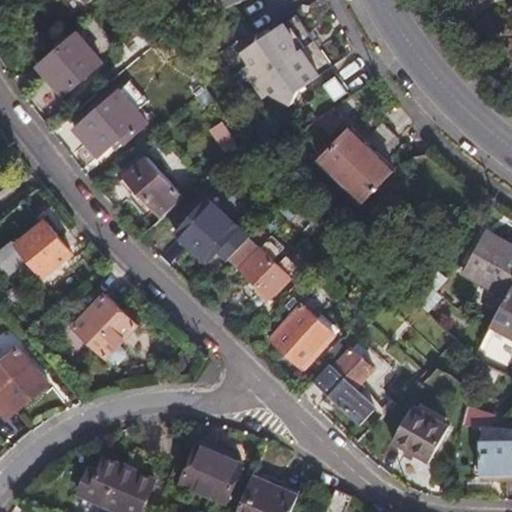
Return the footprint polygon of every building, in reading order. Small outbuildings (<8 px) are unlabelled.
[(89,0),(67,0),(75,10),(89,0)] [(193,0),(202,19),(241,2),(239,0),(193,0)] [(511,26),(511,0),(500,10),(511,26)] [(289,97),(324,71),(288,19),(253,43),(232,58),(240,70),(234,74),(254,104),(260,99),(283,110),(289,97)] [(56,97),(98,64),(74,34),(33,67),(44,81),(56,97)] [(127,82),(114,92),(116,93),(132,114),(144,104),(127,82)] [(132,114),(116,93),(69,130),(74,137),(92,159),(114,141),(118,146),(143,127),(132,114)] [(331,131),(344,119),(331,105),(318,118),(331,131)] [(376,158),(392,141),(380,130),(375,125),(359,142),(345,129),(313,162),(358,204),(390,171),(376,158)] [(140,205),(155,224),(180,203),(144,159),(119,179),(140,205)] [(212,250),(221,259),(224,257),(241,241),(203,201),(170,233),(179,244),(198,264),(209,253),(212,250)] [(41,280),(69,257),(57,242),(42,224),(14,247),(28,264),(41,280)] [(508,288),(511,281),(511,256),(491,245),(493,240),(477,232),(455,272),(503,298),(508,288)] [(286,281),(245,237),(241,241),(224,257),(250,284),(265,300),(286,281)] [(511,256),(511,250),(504,246),(493,240),(491,245),(511,256)] [(28,264),(14,247),(11,244),(0,253),(0,279),(4,284),(28,264)] [(209,253),(218,262),(221,259),(212,250),(209,253)] [(421,287),(435,270),(426,262),(411,279),(421,287)] [(410,300),(421,308),(446,278),(435,270),(421,287),(410,300)] [(503,298),(485,330),(511,344),(511,290),(508,288),(503,298)] [(97,362),(131,333),(115,314),(101,298),(67,327),(97,362)] [(299,372),(332,337),(298,306),(266,340),(283,356),(299,372)] [(0,361),(0,422),(1,423),(39,391),(44,387),(13,350),(0,361)] [(328,364),(310,381),(325,396),(347,419),(361,405),(347,390),(368,371),(349,351),(332,368),(328,364)] [(425,464),(446,428),(409,407),(388,443),(412,457),(425,464)] [(475,428),(484,428),(488,416),(463,407),(457,428),(475,428)] [(511,478),(511,428),(484,428),(475,428),(474,477),(485,478),(511,478)] [(222,502),(238,464),(192,445),(187,456),(176,483),(222,502)] [(111,511),(137,511),(149,482),(123,472),(88,458),(83,472),(73,468),(63,493),(111,511)] [(285,511),(294,493),(280,487),(246,473),(229,511),(285,511)] [(335,511),(344,492),(330,481),(317,511),(335,511)]
